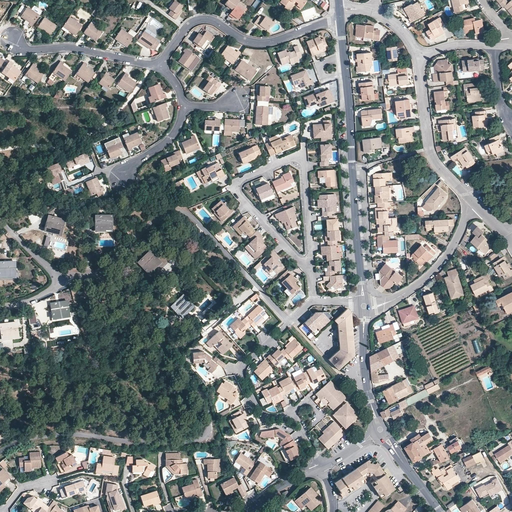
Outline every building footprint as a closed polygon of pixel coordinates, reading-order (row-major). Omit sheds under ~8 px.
[(175,0),(169,8),(171,10),(168,14),(175,19),(180,11),(179,10),(182,5),(175,0)] [(238,2),(235,0),(226,0),(224,4),(229,6),(227,8),(231,11),(235,6),(238,2)] [(256,0),(252,6),(255,9),(260,1),(258,0),(256,0)] [(299,4),(303,7),(307,2),(304,0),(282,0),(280,3),(285,7),(284,9),(288,12),(291,8),(295,2),(299,4)] [(460,4),(462,3),(465,3),(465,4),(468,3),(467,0),(452,0),(455,12),(461,10),(460,4)] [(409,19),(411,22),(424,15),(416,2),(413,4),(411,4),(404,8),(409,17),(410,16),(411,18),(409,19)] [(235,6),(231,11),(229,15),(232,17),(233,16),(238,19),(243,11),(235,6)] [(27,7),(21,16),(24,18),(25,18),(30,21),(28,24),(31,26),(39,15),(27,7)] [(254,22),(262,28),(263,27),(267,30),(272,22),(265,16),(263,19),(259,16),(254,22)] [(81,26),(69,17),(63,26),(68,30),(75,35),(81,26)] [(440,34),(444,32),(440,25),(443,23),(440,17),(428,24),(431,29),(426,32),(429,37),(439,32),(440,34)] [(56,26),(44,18),(38,26),(50,35),(56,26)] [(461,21),(464,33),(469,32),(469,29),(474,28),(475,33),(484,31),(481,19),(475,21),(474,18),(461,21)] [(450,29),(446,22),(443,23),(440,25),(444,32),(450,29)] [(102,31),(90,23),(84,32),(96,40),(102,31)] [(359,29),(358,36),(372,38),(372,39),(379,40),(380,32),(373,31),(374,26),(357,25),(357,29),(359,29)] [(127,45),(133,37),(121,29),(115,38),(121,42),(121,41),(127,45)] [(144,31),(138,40),(150,49),(151,47),(154,49),(159,42),(144,31)] [(214,37),(206,31),(202,36),(198,33),(195,37),(194,36),(191,40),(200,46),(199,46),(200,47),(203,43),(207,46),(214,37)] [(386,34),(381,42),(385,44),(389,37),(386,34)] [(312,55),(319,52),(318,50),(327,47),(324,38),(320,40),(319,36),(306,41),(312,55)] [(294,51),(290,53),(286,54),(286,53),(285,50),(277,53),(282,64),(289,61),(290,64),(295,62),(294,59),(297,58),(301,56),(297,45),(292,47),(294,51)] [(220,55),(232,64),(240,53),(237,50),(235,52),(230,49),(230,48),(227,46),(220,55)] [(387,47),(389,61),(397,60),(395,46),(387,47)] [(184,52),(178,61),(187,68),(195,56),(185,48),(183,51),(184,52)] [(358,59),(358,62),(358,66),(360,66),(361,72),(370,71),(370,65),(372,65),(370,52),(357,54),(358,59)] [(199,58),(196,55),(195,56),(187,68),(190,70),(199,58)] [(445,62),(445,59),(438,60),(434,66),(435,73),(432,74),(433,82),(446,81),(453,80),(451,64),(448,64),(448,62),(445,62)] [(474,61),(473,59),(467,60),(468,62),(462,63),(463,72),(484,69),(483,59),(479,60),(479,61),(474,61)] [(241,60),(234,69),(240,73),(241,72),(246,77),(246,78),(249,80),(256,71),(241,60)] [(1,72),(14,81),(20,71),(11,65),(13,63),(9,61),(1,72)] [(60,61),(52,72),(57,75),(65,80),(71,71),(62,65),(63,63),(60,61)] [(83,62),(75,74),(80,77),(88,82),(94,73),(90,70),(85,67),(86,64),(83,62)] [(33,63),(25,74),(32,79),(37,82),(43,73),(40,71),(39,71),(34,68),(36,65),(33,63)] [(311,79),(309,80),(307,80),(306,78),(308,77),(305,70),(289,76),(293,85),(299,83),(300,87),(313,83),(311,79)] [(399,84),(408,83),(407,71),(398,73),(398,74),(388,75),(389,84),(399,82),(399,84)] [(53,81),(57,75),(52,72),(49,77),(53,81)] [(98,82),(102,85),(107,89),(113,80),(107,76),(108,75),(105,73),(98,82)] [(117,83),(129,92),(136,83),(132,80),(131,81),(126,77),(128,75),(125,73),(117,83)] [(203,89),(208,81),(206,79),(200,87),(203,89)] [(211,83),(208,81),(203,89),(210,94),(213,90),(215,91),(220,84),(214,79),(211,83)] [(361,87),(362,100),(374,99),(372,82),(359,83),(359,87),(361,87)] [(474,99),(481,98),(481,93),(479,93),(478,87),(480,87),(479,83),(463,85),(464,89),(470,88),(470,90),(466,91),(467,100),(474,100),(474,99)] [(148,87),(151,96),(153,101),(165,97),(164,93),(162,94),(158,84),(148,87)] [(258,91),(257,101),(265,101),(265,96),(268,96),(269,86),(260,86),(260,91),(258,91)] [(316,94),(315,93),(305,97),(307,103),(317,99),(318,101),(321,100),(323,105),(334,101),(329,88),(318,92),(319,93),(316,94)] [(445,101),(444,91),(434,92),(435,101),(436,101),(436,104),(435,104),(436,109),(446,108),(446,110),(449,109),(448,101),(445,101)] [(409,100),(395,101),(397,115),(405,115),(405,116),(411,116),(409,100)] [(165,103),(153,107),(155,113),(157,121),(168,118),(164,107),(166,106),(165,103)] [(267,114),(268,106),(257,106),(256,124),(267,125),(267,114)] [(370,126),(372,119),(382,118),(381,109),(361,111),(363,126),(370,126)] [(487,124),(487,119),(484,119),(483,111),(476,112),(476,115),(472,115),(474,127),(479,127),(479,125),(487,124)] [(213,127),(218,127),(219,119),(209,119),(209,121),(204,120),(204,130),(213,130),(213,127)] [(224,119),(223,131),(231,131),(238,131),(239,120),(236,120),(236,121),(228,120),(228,119),(224,119)] [(453,139),(453,134),(452,129),(455,129),(454,119),(438,120),(439,125),(441,125),(443,140),(453,139)] [(321,138),(321,142),(332,141),(330,120),(324,121),(324,125),(313,126),(314,139),(321,138)] [(409,131),(412,131),(414,131),(413,127),(395,129),(396,137),(398,137),(399,143),(406,142),(406,139),(412,139),(411,135),(409,135),(409,131)] [(137,133),(129,136),(123,138),(129,150),(132,149),(132,147),(141,143),(137,133)] [(267,142),(280,137),(278,133),(266,138),(267,142)] [(280,137),(267,142),(264,143),(269,155),(276,152),(275,148),(281,146),(283,149),(295,144),(291,134),(280,139),(280,137)] [(185,141),(181,143),(186,153),(199,148),(194,135),(190,137),(191,139),(185,142),(185,141)] [(503,150),(501,145),(499,146),(496,140),(499,139),(500,139),(499,135),(487,140),(489,143),(485,145),(489,155),(495,152),(496,153),(503,150)] [(123,148),(119,137),(104,144),(110,158),(117,155),(117,156),(120,154),(119,150),(123,148)] [(371,149),(381,148),(380,138),(363,140),(364,153),(369,152),(369,149),(371,149)] [(320,158),(327,157),(327,153),(331,153),(330,143),(319,144),(320,158)] [(242,163),(250,160),(250,158),(256,155),(260,153),(256,144),(238,152),(242,163)] [(464,167),(465,166),(469,163),(471,166),(475,162),(465,147),(451,157),(453,160),(458,157),(464,167)] [(178,160),(182,158),(179,150),(170,154),(170,156),(160,160),(165,171),(170,169),(169,166),(179,163),(178,160)] [(89,162),(85,153),(64,162),(67,168),(78,164),(79,166),(89,162)] [(107,154),(100,157),(102,162),(109,159),(107,154)] [(204,167),(196,171),(203,184),(217,177),(218,179),(225,175),(217,162),(205,168),(204,167)] [(56,164),(42,170),(45,177),(46,177),(50,185),(63,180),(56,164)] [(319,178),(326,178),(327,188),(336,187),(335,171),(319,172),(319,178)] [(285,178),(282,179),(273,183),(277,193),(292,187),(291,184),(294,182),(290,173),(283,176),(284,177),(285,178)] [(389,173),(376,174),(376,179),(374,179),(374,187),(376,187),(387,186),(387,181),(390,181),(389,173)] [(96,177),(85,181),(91,195),(104,190),(103,187),(101,187),(96,177)] [(268,182),(255,188),(258,193),(260,199),(272,193),(268,182)] [(391,198),(390,186),(387,186),(376,187),(376,195),(378,195),(379,199),(377,199),(377,203),(389,202),(389,198),(391,198)] [(422,207),(429,212),(436,211),(449,195),(440,187),(422,207)] [(323,214),(324,218),(333,217),(333,213),(338,213),(337,196),(321,197),(321,201),(318,201),(319,210),(327,209),(327,213),(323,214)] [(220,199),(214,205),(217,208),(219,210),(216,212),(220,216),(221,215),(224,218),(233,210),(230,207),(229,208),(227,209),(222,204),(224,203),(220,199)] [(390,212),(389,202),(377,203),(378,208),(376,208),(376,219),(390,218),(390,212)] [(217,208),(214,205),(211,207),(214,210),(213,211),(222,221),(224,218),(221,215),(220,216),(216,212),(219,210),(217,208)] [(283,224),(285,223),(287,222),(289,226),(292,225),(293,229),(298,227),(295,220),(297,219),(294,212),(296,211),(294,207),(276,215),(277,219),(280,218),(283,224)] [(106,231),(111,231),(111,215),(95,216),(95,229),(106,230),(106,231)] [(247,233),(250,235),(251,234),(255,230),(248,223),(245,220),(247,218),(244,215),(232,226),(236,229),(239,227),(243,231),(244,229),(247,233)] [(54,233),(60,235),(64,220),(48,216),(44,229),(54,232),(54,233)] [(397,230),(396,218),(390,218),(376,219),(377,224),(380,224),(380,227),(378,228),(378,232),(385,231),(385,236),(389,236),(393,236),(393,231),(397,230)] [(330,228),(327,228),(327,232),(339,232),(338,220),(329,220),(330,228)] [(450,232),(450,226),(449,220),(426,221),(426,227),(435,226),(435,231),(435,233),(450,232)] [(287,222),(285,223),(288,231),(293,229),(292,225),(289,226),(287,222)] [(221,235),(226,230),(223,226),(218,231),(221,235)] [(485,254),(492,247),(490,245),(485,241),(487,239),(483,235),(485,233),(477,227),(472,233),(476,236),(471,242),(483,253),(485,254)] [(256,229),(255,230),(251,234),(254,237),(252,239),(249,242),(252,245),(250,246),(255,250),(256,249),(259,253),(266,247),(262,242),(259,238),(260,237),(262,235),(256,229)] [(340,232),(339,232),(327,232),(328,247),(337,247),(337,242),(340,242),(340,232)] [(383,241),(383,236),(377,237),(378,248),(383,247),(383,253),(389,253),(389,251),(398,250),(397,241),(390,241),(383,241)] [(252,245),(249,242),(245,245),(255,257),(259,253),(256,249),(255,250),(250,246),(252,245)] [(422,267),(435,253),(427,245),(424,248),(422,245),(412,256),(415,258),(414,259),(422,267)] [(337,247),(328,247),(321,248),(321,253),(325,253),(327,253),(327,256),(325,256),(325,263),(328,262),(341,262),(341,254),(338,254),(337,247)] [(272,249),(266,255),(269,259),(264,263),(266,266),(270,270),(273,268),(277,272),(283,266),(280,262),(278,264),(276,261),(277,260),(280,258),(272,249)] [(156,266),(160,262),(149,251),(138,262),(147,272),(155,265),(156,266)] [(499,255),(496,253),(490,258),(492,261),(499,255)] [(511,276),(511,270),(508,264),(506,261),(507,261),(504,256),(493,263),(496,267),(494,268),(501,277),(503,276),(506,280),(511,276)] [(9,277),(14,277),(14,261),(0,261),(0,276),(9,276),(9,277)] [(341,262),(328,262),(328,272),(326,272),(326,277),(335,276),(335,272),(341,272),(341,262)] [(386,263),(380,271),(381,285),(383,287),(385,288),(390,288),(395,283),(397,284),(403,277),(386,263)] [(449,277),(445,278),(452,300),(466,296),(459,275),(460,274),(458,268),(448,272),(449,277)] [(289,274),(286,270),(279,277),(282,280),(289,274)] [(293,281),(295,280),(296,279),(290,273),(289,274),(282,280),(281,281),(286,287),(291,292),(292,293),(298,287),(293,281)] [(474,281),(475,284),(471,286),(477,297),(490,290),(491,292),(494,290),(489,281),(491,280),(488,273),(474,281)] [(341,276),(335,276),(326,277),(323,277),(323,281),(330,281),(330,282),(326,286),(329,289),(331,287),(336,290),(337,289),(342,288),(341,276)] [(430,315),(435,313),(435,311),(439,309),(433,293),(424,296),(430,315)] [(509,315),(511,313),(511,293),(497,301),(500,307),(504,305),(509,315)] [(189,310),(193,306),(182,295),(170,306),(180,316),(188,309),(189,310)] [(51,303),(52,317),(63,316),(63,317),(69,316),(66,301),(51,303)] [(251,324),(253,326),(256,324),(255,323),(262,317),(266,313),(259,305),(245,317),(251,324)] [(399,311),(403,324),(419,319),(415,305),(399,311)] [(348,306),(335,319),(337,321),(338,322),(347,314),(350,312),(350,308),(348,306)] [(316,325),(319,328),(333,316),(328,311),(324,314),(322,311),(315,312),(305,322),(311,329),(316,325)] [(350,312),(347,314),(351,353),(337,366),(339,369),(354,354),(350,312)] [(347,314),(338,322),(340,348),(329,358),(337,366),(351,353),(347,314)] [(251,324),(245,317),(241,320),(239,317),(230,325),(235,331),(234,331),(238,336),(243,332),(242,331),(251,324)] [(12,338),(18,337),(16,322),(0,323),(0,324),(1,338),(12,337),(12,338)] [(393,325),(389,326),(390,328),(385,330),(376,333),(379,343),(393,338),(392,335),(396,334),(393,325)] [(232,344),(219,330),(207,340),(212,345),(219,339),(222,342),(218,346),(224,352),(232,344)] [(401,346),(413,341),(411,336),(399,342),(401,346)] [(294,339),(284,349),(285,350),(295,340),(294,339)] [(285,350),(284,349),(281,351),(284,355),(288,358),(290,356),(291,358),(302,348),(295,340),(285,350)] [(393,345),(387,348),(393,360),(400,357),(393,345)] [(387,348),(378,353),(384,365),(393,360),(387,348)] [(284,355),(281,351),(278,349),(275,351),(272,354),(271,353),(267,356),(274,364),(278,361),(284,355)] [(203,351),(192,352),(193,361),(203,360),(204,362),(210,366),(209,368),(213,371),(218,365),(211,359),(212,357),(207,353),(203,353),(203,351)] [(388,376),(388,371),(378,372),(377,368),(383,366),(383,365),(377,353),(369,357),(372,381),(374,381),(374,383),(379,382),(388,376)] [(273,369),(264,359),(261,362),(262,364),(258,367),(254,371),(261,379),(267,375),(273,369)] [(307,371),(303,373),(308,382),(312,381),(313,383),(325,377),(321,368),(314,372),(311,367),(306,370),(307,371)] [(303,373),(303,372),(302,373),(293,377),(294,379),(291,381),(294,387),(296,390),(296,391),(299,389),(298,387),(304,385),(308,382),(303,373)] [(294,387),(291,381),(289,377),(278,382),(280,386),(277,387),(281,395),(284,393),(283,392),(289,389),(294,387)] [(222,381),(217,389),(220,392),(219,393),(233,401),(236,396),(237,396),(237,395),(232,385),(225,380),(223,382),(222,381)] [(330,380),(328,382),(343,399),(345,397),(330,380)] [(406,388),(403,380),(383,390),(389,403),(413,391),(410,386),(409,386),(406,388)] [(328,382),(315,394),(320,399),(324,396),(329,402),(327,404),(332,409),(343,399),(328,382)] [(440,388),(438,383),(434,385),(427,389),(429,394),(440,388)] [(277,387),(276,385),(267,390),(266,388),(261,391),(266,403),(270,401),(273,400),(277,398),(278,400),(283,398),(281,395),(277,387)] [(231,404),(233,401),(219,393),(218,395),(226,400),(225,400),(231,404)] [(406,401),(405,399),(398,403),(401,408),(408,405),(406,401)] [(345,406),(343,404),(332,415),(337,420),(339,418),(341,421),(339,423),(342,426),(344,424),(346,426),(356,417),(354,415),(356,413),(353,410),(351,412),(349,410),(351,407),(348,404),(345,406)] [(390,412),(389,407),(380,412),(384,418),(391,414),(393,418),(403,413),(400,407),(390,412)] [(243,418),(245,417),(245,416),(243,412),(241,413),(239,409),(233,412),(234,416),(232,417),(231,418),(235,428),(241,425),(242,428),(245,426),(243,421),(244,420),(243,418)] [(325,446),(342,430),(334,421),(322,432),(323,433),(318,438),(325,446)] [(282,445),(292,439),(289,434),(280,428),(262,431),(260,435),(264,437),(273,436),(275,435),(282,439),(280,441),(279,444),(280,446),(282,445)] [(342,430),(325,446),(327,449),(344,433),(342,430)] [(437,445),(429,432),(421,437),(419,433),(412,438),(414,442),(422,456),(433,448),(437,446),(437,445)] [(297,448),(292,439),(282,445),(289,459),(297,456),(296,452),(294,449),(297,448)] [(459,447),(455,441),(454,442),(452,439),(445,443),(447,446),(444,448),(447,452),(450,451),(451,452),(459,447)] [(511,440),(508,443),(509,444),(495,454),(499,461),(511,453),(511,440)] [(422,456),(414,442),(404,447),(413,462),(418,459),(422,456)] [(444,448),(441,443),(437,445),(437,446),(433,448),(435,452),(439,458),(441,461),(450,457),(447,452),(444,448)] [(433,448),(422,456),(424,457),(435,452),(433,448)] [(471,455),(475,463),(480,461),(484,459),(480,451),(471,455)] [(31,470),(31,469),(31,467),(33,467),(41,466),(40,452),(30,452),(30,460),(25,460),(24,457),(18,457),(19,466),(24,466),(25,470),(31,470)] [(65,463),(62,464),(61,465),(65,471),(70,468),(69,465),(71,464),(73,467),(77,465),(71,455),(68,456),(66,452),(58,456),(61,460),(63,459),(65,463)] [(249,472),(255,463),(241,453),(236,460),(241,463),(240,465),(243,467),(249,472)] [(102,470),(112,471),(112,474),(118,475),(119,465),(114,464),(115,457),(103,455),(102,463),(97,463),(96,471),(101,472),(102,470)] [(475,463),(471,455),(463,459),(467,467),(475,463)] [(334,483),(336,485),(341,481),(357,471),(370,463),(371,464),(372,462),(375,463),(374,465),(376,465),(377,465),(393,491),(394,490),(374,458),(334,483)] [(170,465),(174,470),(179,470),(179,473),(187,473),(186,463),(182,463),(182,459),(180,459),(165,459),(166,465),(170,465)] [(207,464),(208,464),(208,472),(207,472),(207,478),(216,478),(216,472),(219,472),(219,459),(203,459),(203,464),(207,464)] [(144,470),(144,472),(143,473),(148,475),(151,470),(152,471),(154,465),(150,463),(149,464),(147,463),(147,462),(144,462),(144,460),(135,460),(135,465),(132,465),(132,471),(142,471),(142,469),(144,470)] [(263,473),(268,477),(273,470),(260,462),(250,478),(256,482),(263,473)] [(341,481),(336,485),(341,493),(340,494),(342,498),(349,493),(365,483),(364,480),(367,478),(372,478),(375,481),(371,483),(380,498),(393,491),(377,465),(376,465),(374,465),(375,463),(372,462),(371,464),(370,463),(357,471),(341,481)] [(451,464),(445,468),(446,470),(451,467),(456,474),(457,473),(451,464)] [(246,476),(249,472),(243,467),(240,471),(246,476)] [(460,478),(457,473),(456,474),(451,467),(446,470),(445,468),(440,471),(443,474),(438,477),(441,481),(442,480),(447,489),(452,486),(451,484),(458,479),(460,478)] [(0,470),(0,488),(1,489),(4,486),(2,483),(9,477),(2,469),(0,470)] [(267,479),(268,477),(263,473),(256,482),(258,483),(263,476),(267,479)] [(220,484),(225,495),(232,492),(238,489),(239,489),(237,485),(234,477),(220,484)] [(485,485),(476,489),(480,498),(489,494),(488,491),(492,489),(495,494),(499,492),(496,487),(501,484),(498,478),(493,481),(493,482),(485,486),(485,485)] [(193,483),(182,487),(185,497),(197,494),(197,496),(202,495),(197,479),(192,480),(193,483)] [(84,481),(65,486),(65,487),(62,488),(65,497),(77,493),(77,492),(81,491),(86,489),(84,481)] [(246,494),(241,483),(237,485),(239,489),(238,489),(241,497),(246,494)] [(119,511),(123,510),(117,491),(118,485),(107,484),(105,497),(107,497),(112,511),(119,511)] [(311,486),(308,489),(310,491),(307,493),(305,491),(301,495),(303,496),(300,499),(304,505),(306,504),(311,510),(320,503),(315,497),(313,495),(316,492),(311,486)] [(151,501),(159,498),(156,490),(140,495),(143,506),(152,503),(151,501)] [(44,511),(49,507),(37,498),(33,496),(27,497),(23,503),(29,507),(30,506),(32,507),(38,511),(37,511),(44,511)] [(300,499),(298,497),(295,500),(302,507),(304,505),(300,499)] [(463,511),(465,511),(468,510),(471,508),(474,511),(481,511),(472,499),(460,508),(463,511)] [(378,511),(384,505),(378,501),(368,511),(378,511)] [(394,505),(390,509),(393,511),(403,511),(406,509),(397,501),(394,505)]
